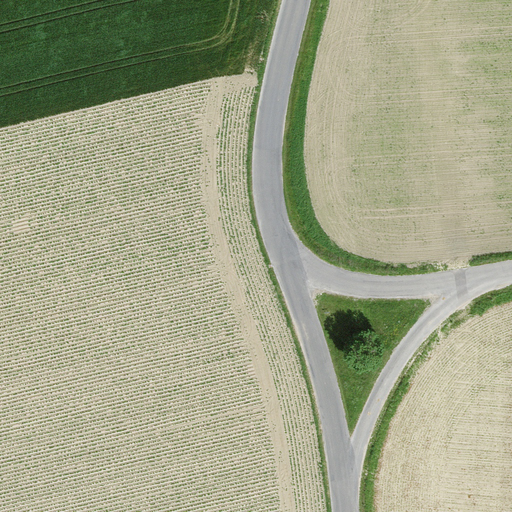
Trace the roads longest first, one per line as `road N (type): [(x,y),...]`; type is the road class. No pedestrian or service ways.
road 1 (tertiary): [(283,258),(265,168),(296,0)]
road 2 (unclassified): [(343,464),(403,353),(448,303),(494,274)]
road 3 (unclassified): [(283,258),(335,279),(385,286),(494,274)]
road 4 (tertiary): [(343,464),(316,349),(283,258)]
